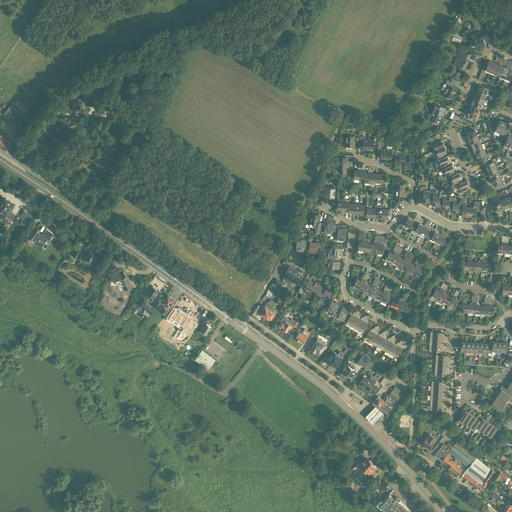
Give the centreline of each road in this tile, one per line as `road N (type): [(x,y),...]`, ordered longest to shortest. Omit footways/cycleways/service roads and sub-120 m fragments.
road 1 (primary): [(240,326),(0,159)]
road 2 (unclassified): [(240,326),(278,267),(341,116)]
road 3 (track): [(210,511),(136,387),(136,373),(158,363)]
road 4 (primary): [(376,436),(240,326)]
road 5 (residential): [(511,56),(478,56),(449,129),(463,167)]
road 6 (residential): [(492,511),(411,449),(376,436)]
